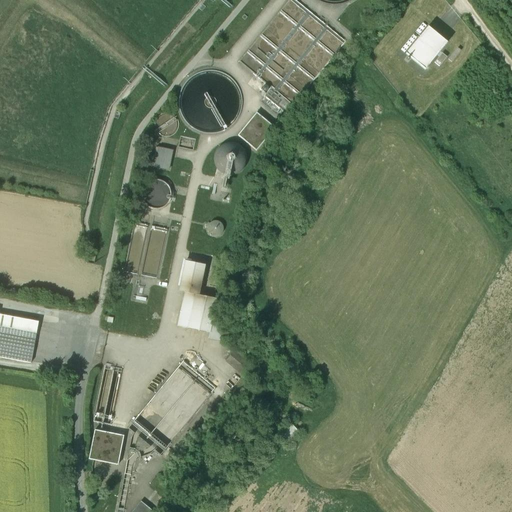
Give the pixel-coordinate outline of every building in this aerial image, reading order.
[(291,0),(287,0),(242,59),(274,59),(279,51),(290,59),(290,55),(282,50),(282,44),(288,37),(289,37),(297,27),(316,27),(315,18),(291,0)] [(426,26),(422,24),(416,32),(419,34),(426,26)] [(447,44),(427,28),(405,54),(425,70),(447,44)] [(416,38),(413,35),(400,50),(404,53),(416,38)] [(460,51),(457,49),(448,60),(451,62),(460,51)] [(446,57),(442,54),(434,63),(439,67),(446,57)] [(256,113),(238,136),(256,151),(275,129),(256,113)] [(245,167),(247,159),(244,151),(238,145),(230,143),(222,145),(216,151),(214,159),(216,168),(222,174),(230,176),(239,174),(245,167)] [(172,151),(156,148),(152,167),(168,170),(172,151)] [(165,207),(170,201),(174,203),(175,199),(171,198),(171,195),(171,193),(170,191),(170,190),(168,187),(171,184),(169,181),(166,184),(159,181),(152,181),(145,185),(142,191),(141,199),(145,205),(151,209),(158,210),(165,207)] [(223,234),(224,229),(223,225),(220,222),(215,221),(211,222),(208,226),(207,230),(208,234),(212,237),(216,238),(220,237),(223,234)] [(205,266),(185,262),(180,287),(187,289),(186,294),(195,296),(198,297),(205,266)] [(186,294),(184,294),(177,327),(189,329),(195,296),(186,294)] [(198,297),(195,296),(189,329),(210,334),(213,323),(217,301),(198,297)] [(38,323),(0,315),(0,357),(31,364),(38,323)] [(224,325),(213,323),(210,334),(209,340),(220,342),(224,325)] [(249,364),(235,353),(227,362),(241,373),(249,364)] [(123,437),(94,431),(88,460),(118,466),(123,437)] [(152,511),(141,502),(132,511),(152,511)]
